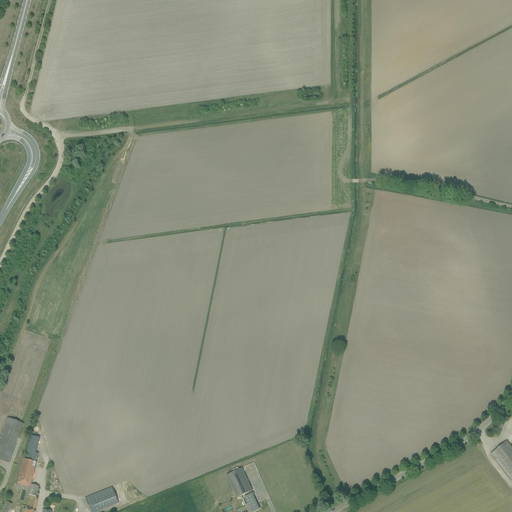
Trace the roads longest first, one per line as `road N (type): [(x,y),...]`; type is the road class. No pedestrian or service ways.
road 1 (tertiary): [(328,511),(451,447),(511,394)]
road 2 (track): [(350,181),(387,180),(511,206)]
road 3 (track): [(58,139),(22,110),(48,0)]
road 4 (track): [(0,264),(58,170),(58,139)]
